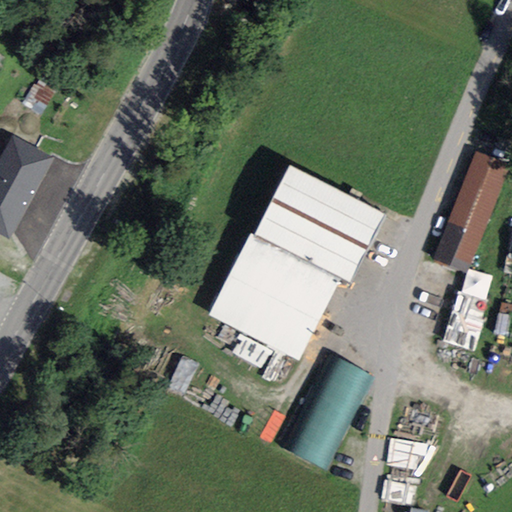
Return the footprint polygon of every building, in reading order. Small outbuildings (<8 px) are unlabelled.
[(53,158),(12,137),(0,159),(0,233),(12,240),(53,158)] [(510,165),(475,151),(431,261),(466,275),(510,165)] [(386,214),(289,166),(254,235),(339,277),(352,283),(386,214)] [(299,360),(339,277),(254,235),(250,233),(208,314),(299,360)] [(375,378),(328,353),(278,445),(325,470),(375,378)]
